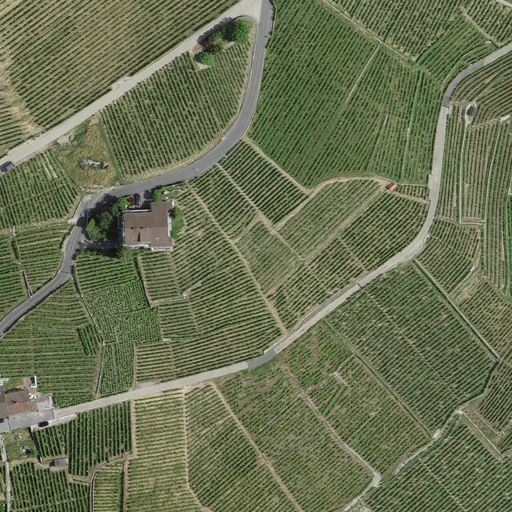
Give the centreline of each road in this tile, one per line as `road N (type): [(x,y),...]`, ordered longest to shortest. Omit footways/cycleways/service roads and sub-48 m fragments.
road 1 (track): [(511,46),(450,86),(434,207),(409,249),(248,362),(53,415)]
road 2 (unclassified): [(0,332),(63,276),(98,201),(196,170),(222,149),(245,116),(266,0)]
road 3 (track): [(0,165),(254,0)]
